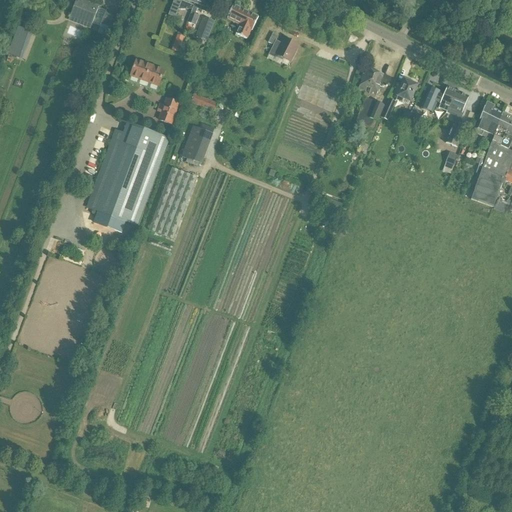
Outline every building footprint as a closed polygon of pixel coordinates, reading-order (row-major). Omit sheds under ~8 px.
[(107,37),(111,28),(112,28),(117,15),(105,11),(104,12),(97,9),(97,8),(76,0),(70,16),(99,27),(96,33),(107,37)] [(193,8),(195,0),(174,0),(168,15),(175,18),(178,10),(192,10),(193,8)] [(195,0),(193,8),(197,9),(208,13),(212,4),(209,2),(209,0),(195,0)] [(227,20),(241,27),(237,36),(246,40),(250,31),(252,31),(258,18),(233,6),(227,20)] [(191,13),(187,23),(194,26),(198,16),(195,15),(191,13)] [(203,18),(196,38),(207,42),(214,22),(203,18)] [(30,32),(18,27),(7,55),(20,60),(30,32)] [(177,36),(171,52),(178,54),(184,39),(177,36)] [(276,56),(283,59),(284,57),(291,61),(298,46),(284,39),(281,45),(276,42),(269,56),(274,58),(276,56)] [(135,62),(130,77),(158,87),(163,72),(135,62)] [(367,92),(369,93),(368,95),(375,97),(377,93),(378,93),(380,87),(381,88),(383,89),(384,87),(386,88),(390,78),(383,75),(383,76),(367,70),(365,76),(362,75),(360,80),(362,80),(358,90),(365,93),(367,88),(370,89),(370,90),(368,90),(367,92)] [(397,98),(395,101),(401,103),(408,106),(417,86),(404,81),(397,98)] [(448,113),(448,112),(457,93),(447,89),(444,96),(441,95),(441,94),(429,88),(420,109),(421,109),(432,113),(432,114),(437,104),(439,105),(439,104),(440,104),(438,108),(446,112),(446,113),(447,112),(448,113)] [(462,113),(468,98),(457,93),(448,112),(456,116),(453,122),(458,124),(462,113)] [(191,104),(197,106),(201,109),(214,113),(217,105),(200,99),(194,96),(191,104)] [(388,99),(380,119),(388,122),(396,102),(388,99)] [(167,100),(159,121),(171,125),(178,104),(167,100)] [(362,158),(363,153),(365,154),(374,132),(378,123),(381,114),(382,115),(384,108),(385,106),(371,101),(362,106),(359,114),(355,124),(367,129),(364,139),(362,138),(357,151),(355,155),(356,155),(356,156),(362,158)] [(487,103),(475,134),(481,137),(485,139),(490,128),(489,127),(493,119),(489,118),(493,109),(494,107),(487,103)] [(489,127),(490,128),(485,139),(492,142),(496,131),(503,114),(493,109),(489,118),(493,119),(489,127)] [(482,167),(470,200),(493,208),(503,180),(504,181),(511,162),(511,152),(508,151),(511,141),(511,118),(503,114),(496,131),(492,142),(487,154),(482,167)] [(453,122),(445,144),(457,148),(465,127),(458,124),(453,122)] [(98,219),(119,227),(121,221),(137,227),(169,141),(126,124),(123,133),(114,130),(85,208),(100,213),(98,219)] [(193,128),(181,158),(200,165),(211,135),(193,128)] [(487,154),(480,151),(475,164),(482,167),(487,154)] [(172,169),(148,231),(173,240),(196,178),(172,169)] [(330,211),(338,214),(342,205),(324,197),(320,207),(330,211)] [(498,200),(493,208),(493,210),(504,215),(509,205),(498,200)] [(327,219),(330,211),(320,207),(317,215),(327,219)] [(71,378),(63,398),(69,400),(77,380),(71,378)]
